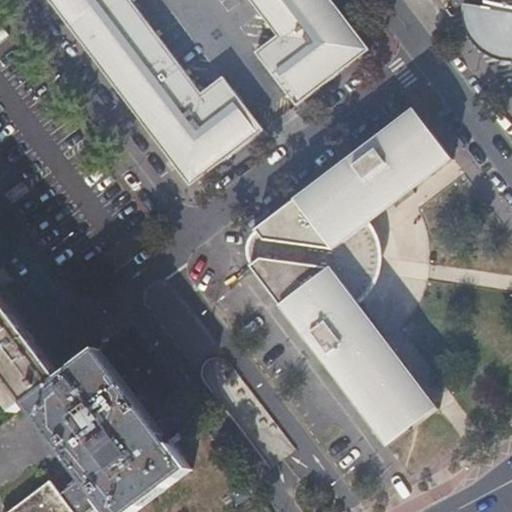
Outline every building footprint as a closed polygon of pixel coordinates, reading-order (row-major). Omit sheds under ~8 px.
[(52,0),(68,20),(71,22),(76,24),(80,26),(85,26),(91,34),(83,40),(154,133),(163,126),(168,132),(162,137),(161,142),(194,185),(266,130),(225,76),(203,93),(132,0),(252,0),(279,35),(257,51),(298,105),(371,49),(337,3),(328,10),(323,4),(328,0),(52,0)] [(337,3),(334,0),(328,0),(323,4),(328,10),(337,3)] [(511,0),(491,0),(493,4),(490,4),(491,6),(493,6),(494,8),(465,3),(464,8),(464,16),(466,28),(469,36),(474,43),(477,47),(484,52),(494,58),(501,61),(509,62),(511,61),(511,0)] [(71,22),(68,20),(76,31),(83,40),(91,34),(85,26),(80,26),(76,24),(71,22)] [(415,189),(454,159),(437,137),(416,109),(347,162),(358,176),(384,207),(387,210),(395,204),(415,189)] [(158,138),(161,142),(162,137),(168,132),(163,126),(154,133),(158,138)] [(374,220),(387,210),(384,207),(358,176),(347,162),(332,174),(258,230),(260,233),(257,236),(255,239),(253,241),(251,247),(252,254),(255,259),(257,262),(254,264),(392,445),(414,428),(408,421),(429,404),(441,407),(378,325),(363,305),(359,300),(362,296),(367,287),(371,278),(372,272),(372,268),(372,258),(371,252),(370,248),(367,238),(362,229),(374,220)] [(418,193),(415,189),(395,204),(399,208),(409,201),(418,193)] [(378,251),(371,252),(372,258),(372,268),(372,272),(378,273),(379,267),(379,257),(378,251)] [(0,379),(21,408),(33,400),(63,377),(23,328),(0,296),(0,379)] [(363,305),(378,325),(382,322),(375,312),(367,302),(363,305)] [(168,447),(97,352),(80,365),(63,377),(33,400),(87,471),(59,492),(50,480),(7,511),(98,511),(95,507),(102,501),(110,511),(127,511),(129,511),(136,511),(144,506),(141,502),(153,493),(165,484),(168,488),(181,479),(178,474),(189,466),(173,444),(168,447)] [(192,470),(189,466),(178,474),(181,479),(192,470)] [(156,497),(168,488),(165,484),(153,493),(156,497)] [(144,506),(156,497),(153,493),(141,502),(144,506)]
